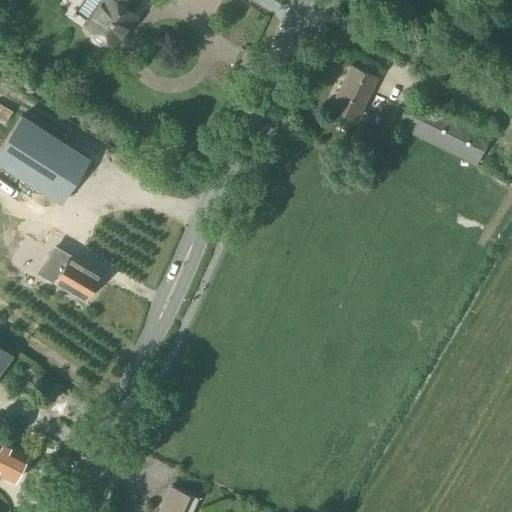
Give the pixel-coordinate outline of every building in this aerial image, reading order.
[(101,0),(85,23),(92,29),(91,33),(91,37),(94,41),(98,42),(102,41),(106,38),(113,44),(134,15),(121,6),(125,0),(101,0)] [(355,118),(375,77),(350,65),(330,106),(355,118)] [(410,95),(395,126),(475,165),(490,134),(410,95)] [(0,164),(59,203),(88,159),(21,115),(0,148),(0,164)] [(68,257),(67,258),(57,251),(49,263),(60,269),(54,280),(85,298),(98,275),(68,257)] [(0,370),(12,354),(0,345),(0,370)] [(0,474),(13,481),(26,454),(0,441),(0,474)] [(189,511),(196,497),(170,486),(158,511),(189,511)]
